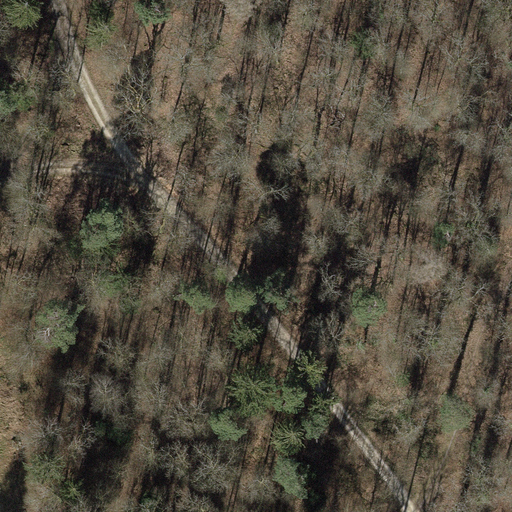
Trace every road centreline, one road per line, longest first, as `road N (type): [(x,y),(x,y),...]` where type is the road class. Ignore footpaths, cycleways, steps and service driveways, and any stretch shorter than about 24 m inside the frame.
road 1 (track): [(59,0),(93,105),(376,453),(408,511)]
road 2 (track): [(0,180),(51,100),(66,40)]
road 3 (track): [(147,179),(67,164),(0,188)]
